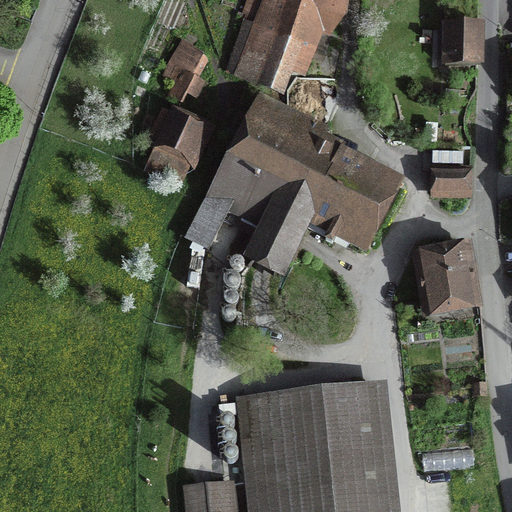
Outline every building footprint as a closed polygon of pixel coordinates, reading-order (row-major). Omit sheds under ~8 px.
[(263,0),(238,76),(260,86),(283,95),(292,71),(304,74),(315,49),(322,31),(328,33),(335,6),(315,0),(263,0)] [(478,31),(477,31),(451,31),(451,61),(477,62),(478,31)] [(191,75),(203,57),(181,43),(169,62),(182,69),(169,97),(186,105),(198,79),(191,75)] [(209,197),(187,238),(205,247),(227,206),(268,227),(265,232),(263,231),(250,258),(280,274),(294,247),(310,213),(363,241),(393,185),(313,144),(321,128),(261,97),(223,169),(209,197)] [(179,117),(163,109),(145,146),(154,149),(146,165),(176,178),(199,130),(178,120),(179,117)] [(441,195),(471,196),(472,173),(470,173),(442,172),(441,195)] [(469,246),(421,255),(430,312),(479,304),(469,246)] [(245,403),(256,511),(380,511),(368,389),(329,393),(329,394),(274,400),(245,403)] [(186,490),(188,511),(233,511),(231,485),(186,490)]
